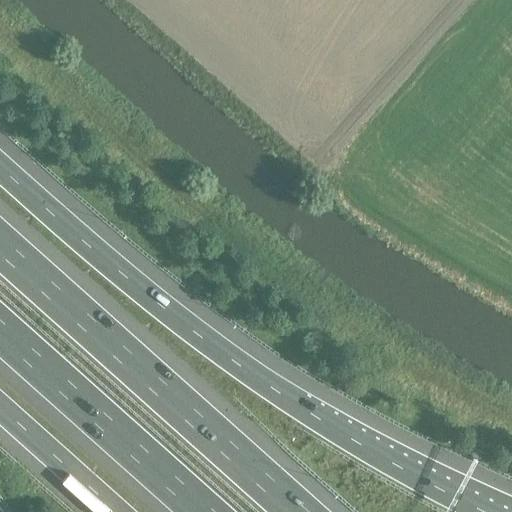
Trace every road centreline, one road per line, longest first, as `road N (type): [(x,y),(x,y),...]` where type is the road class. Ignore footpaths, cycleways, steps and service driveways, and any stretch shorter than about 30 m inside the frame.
road 1 (motorway): [(482,511),(359,445),(186,328),(0,166)]
road 2 (motorway): [(296,511),(0,246)]
road 3 (motorway): [(0,329),(204,511)]
road 4 (motorway): [(0,410),(111,511)]
